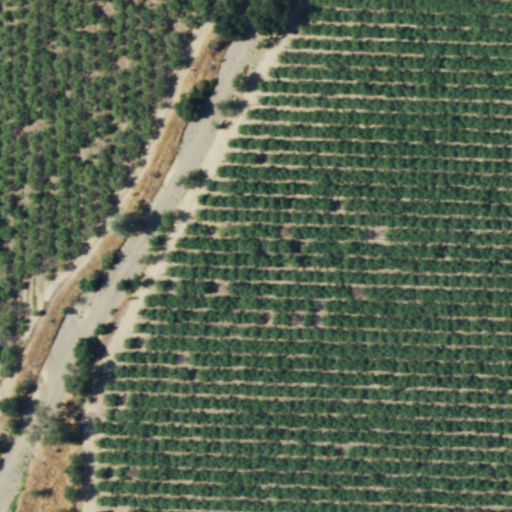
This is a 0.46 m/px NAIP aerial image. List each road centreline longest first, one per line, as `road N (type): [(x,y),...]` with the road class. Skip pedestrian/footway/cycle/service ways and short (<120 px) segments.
road 1 (track): [(88,511),(88,413),(97,384),(262,64),(306,0)]
road 2 (track): [(217,0),(122,191),(34,314),(0,388)]
